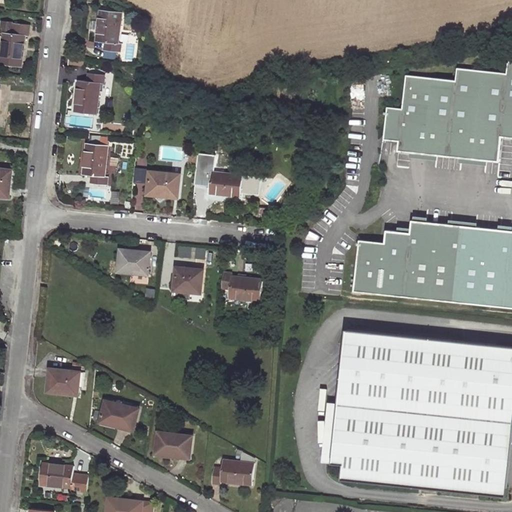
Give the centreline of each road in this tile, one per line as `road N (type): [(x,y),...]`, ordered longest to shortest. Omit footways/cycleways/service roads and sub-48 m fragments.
road 1 (residential): [(265,238),(33,216)]
road 2 (residential): [(13,398),(213,511)]
road 3 (residential): [(33,216),(57,0)]
road 4 (residential): [(13,398),(33,216)]
